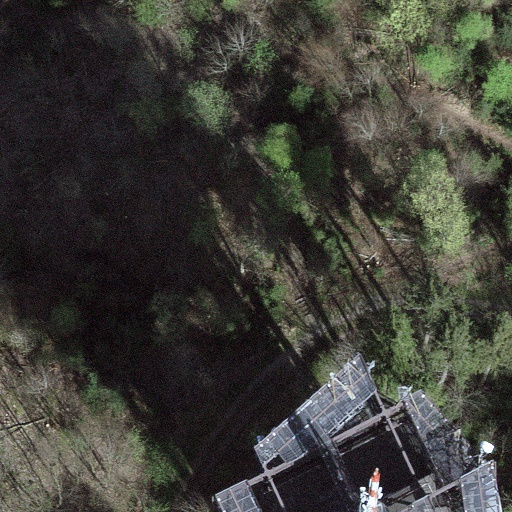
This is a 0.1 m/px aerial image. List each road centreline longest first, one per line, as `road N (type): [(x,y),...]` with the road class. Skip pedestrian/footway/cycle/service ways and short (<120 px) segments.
road 1 (track): [(321,350),(220,449),(184,511)]
road 2 (track): [(511,326),(413,306),(321,350)]
